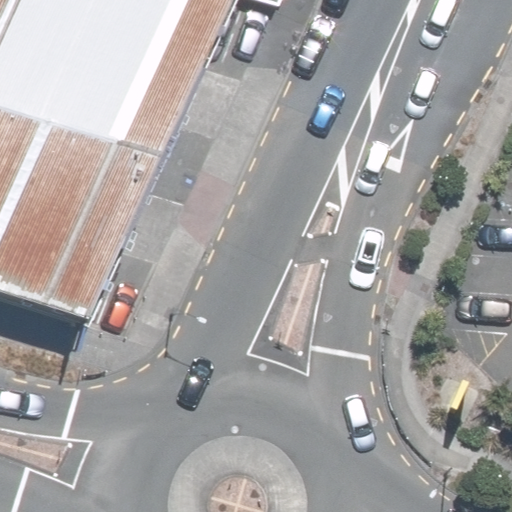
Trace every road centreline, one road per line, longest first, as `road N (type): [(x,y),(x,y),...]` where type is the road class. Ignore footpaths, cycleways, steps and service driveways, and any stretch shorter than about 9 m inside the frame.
road 1 (tertiary): [(417,0),(339,179),(264,391)]
road 2 (secondary): [(125,482),(137,447),(160,418),(191,398),(264,391)]
road 3 (secondary): [(264,391),(321,425),(340,452),(350,511)]
road 4 (secondary): [(0,445),(125,482)]
